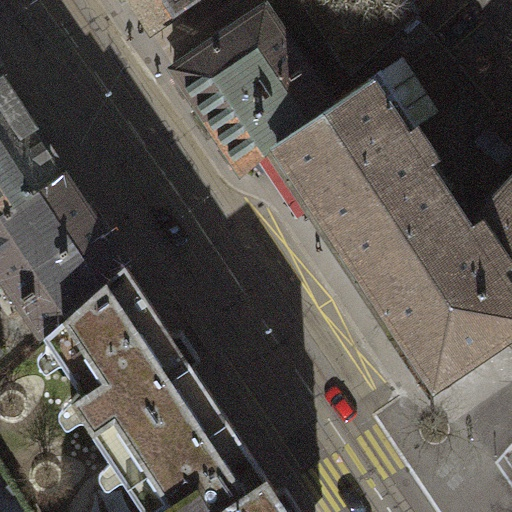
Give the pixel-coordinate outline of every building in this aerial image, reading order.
[(131,0),(151,29),(192,0),(131,0)] [(352,73),(422,10),(412,0),(321,0),(310,10),(352,73)] [(265,7),(174,68),(243,172),(278,140),(331,105),(327,98),(338,90),(300,37),(290,44),(265,7)] [(0,74),(0,210),(63,168),(0,74)] [(331,105),(278,140),(367,274),(414,244),(425,261),(470,231),(469,228),(426,164),(434,158),(412,126),(405,131),(370,79),(331,105)] [(0,210),(0,266),(45,335),(126,263),(63,168),(0,210)] [(414,244),(367,274),(436,377),(508,330),(511,333),(511,180),(480,216),(479,220),(469,228),(470,231),(425,261),(414,244)] [(126,263),(45,335),(82,388),(71,398),(147,511),(195,511),(251,450),(193,364),(201,357),(182,328),(173,333),(126,263)] [(251,450),(195,511),(303,511),(284,485),(278,490),(251,450)]
